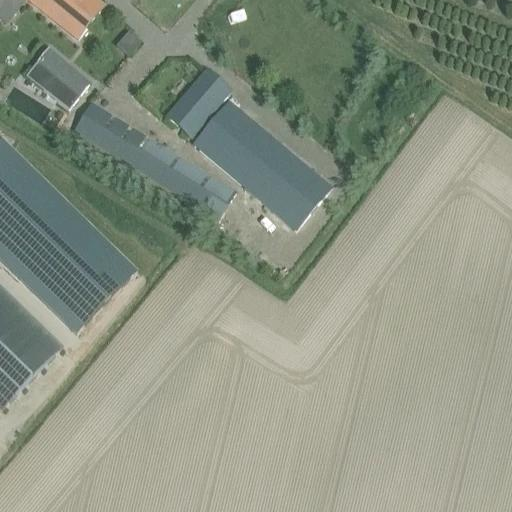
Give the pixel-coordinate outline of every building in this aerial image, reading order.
[(105,5),(97,0),(0,0),(0,6),(4,0),(23,0),(79,40),(105,5)] [(129,57),(138,43),(124,35),(116,49),(129,57)] [(47,51),(30,74),(48,87),(43,93),(69,112),(90,84),(64,65),(47,51)] [(198,82),(169,115),(193,137),(225,101),(230,96),(205,74),(198,82)] [(294,234),(331,192),(229,105),(193,148),(294,234)] [(72,135),(218,224),(235,196),(89,108),(72,135)] [(0,262),(76,337),(137,275),(8,149),(1,142),(0,143),(0,262)] [(355,213),(334,239),(345,248),(366,222),(355,213)] [(0,411),(1,413),(62,351),(0,290),(0,411)]
